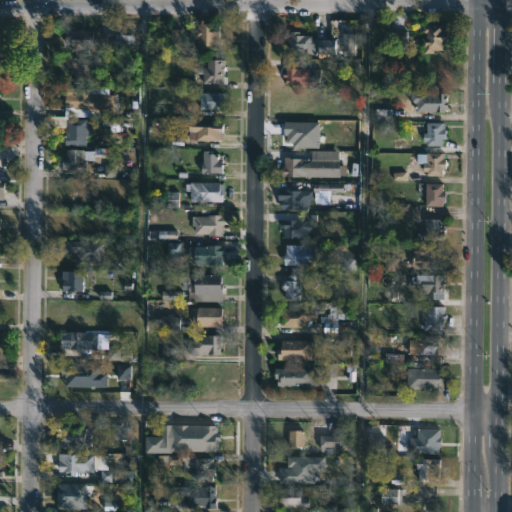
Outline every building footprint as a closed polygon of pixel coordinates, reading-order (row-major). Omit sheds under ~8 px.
[(175,43),(169,43),(168,29),(181,29),(181,21),(192,21),(192,43),(175,43)] [(217,23),(218,45),(196,45),(195,28),(196,28),(196,23),(217,23)] [(442,24),(442,29),(445,29),(445,32),(446,32),(446,42),(442,42),(442,50),(432,50),(432,53),(423,53),(424,47),(420,47),(420,37),(425,37),(425,32),(422,32),(422,26),(424,26),(424,24),(442,24)] [(96,29),(96,33),(110,33),(110,45),(98,45),(98,48),(68,49),(68,43),(64,43),(64,30),(96,29)] [(333,41),(333,53),(302,52),(302,50),(289,50),(289,30),(299,31),(298,34),(310,34),(310,38),(333,39),(333,41)] [(387,32),(388,47),(407,46),(406,31),(387,32)] [(355,34),(343,34),(342,49),(355,50),(355,34)] [(115,46),(133,46),(133,35),(115,35),(115,46)] [(92,54),(92,57),(94,57),(94,72),(99,72),(99,83),(84,83),(84,73),(70,73),(70,67),(65,67),(65,57),(82,57),(82,54),(92,54)] [(223,69),(223,77),(226,77),(225,84),(202,83),(203,74),(197,74),(197,67),(206,67),(206,59),(223,59),(223,69)] [(309,60),(309,68),(319,68),(318,85),(284,84),(284,76),(281,76),(281,71),(284,72),(284,67),(297,67),(297,60),(309,60)] [(100,88),(100,94),(105,94),(105,103),(111,103),(111,114),(88,114),(88,109),(68,109),(68,107),(63,107),(63,93),(73,93),(73,88),(100,88)] [(222,108),(199,108),(199,92),(222,92),(222,108)] [(424,92),(424,94),(446,92),(446,108),(444,108),(444,112),(415,112),(415,103),(409,103),(409,92),(424,92)] [(316,98),(316,104),(313,104),(313,115),(282,114),(283,109),(279,109),(279,102),(282,102),(282,98),(316,98)] [(392,110),(374,109),(374,121),(392,121),(392,110)] [(84,127),(84,145),(64,145),(64,132),(66,132),(66,127),(64,127),(64,118),(84,118),(84,127)] [(221,136),(221,140),(196,139),(196,137),(191,137),(191,131),(188,131),(189,122),(222,123),(221,136)] [(443,139),(443,146),(425,146),(425,140),(423,140),(423,133),(425,133),(425,122),(444,122),(444,139),(443,139)] [(81,149),(81,160),(83,160),(83,172),(74,172),(74,169),(60,168),(60,154),(64,154),(64,149),(81,149)] [(209,150),(209,153),(216,153),(216,162),(220,161),(220,172),(200,172),(202,150),(209,150)] [(336,154),(336,159),(338,159),(337,177),(277,176),(278,157),(286,156),(286,158),(309,158),(309,150),(336,150),(336,154)] [(444,157),(444,161),(448,161),(448,165),(444,165),(444,168),(440,168),(440,169),(445,169),(445,173),(441,173),(441,175),(425,175),(425,171),(422,171),(422,163),(425,163),(426,152),(444,152),(444,157)] [(104,178),(116,177),(116,164),(104,164),(104,178)] [(223,183),(222,202),(189,202),(189,191),(184,191),(184,183),(189,183),(189,182),(223,183)] [(442,183),(442,189),(444,189),(444,202),(442,202),(442,206),(425,205),(426,183),(442,183)] [(343,184),(314,184),(314,192),(343,192),(343,184)] [(286,188),(307,189),(307,209),(279,209),(279,188),(286,188)] [(167,207),(179,207),(179,192),(167,192),(167,207)] [(221,226),(221,235),(194,234),(194,226),(190,226),(190,216),(222,214),(222,226),(221,226)] [(312,220),(311,233),(306,233),(306,239),(282,238),(282,220),(306,220),(306,214),(317,214),(317,221),(312,220)] [(439,227),(439,229),(442,229),(442,238),(438,238),(438,240),(420,240),(420,231),(423,231),(424,218),(439,219),(439,227)] [(101,242),(101,263),(74,262),(74,252),(64,252),(65,240),(101,242)] [(314,245),(313,266),(281,264),(282,243),(314,245)] [(225,253),(224,265),(197,264),(197,255),(190,255),(191,247),(225,245),(225,253)] [(440,245),(440,254),(443,254),(443,268),(411,268),(411,250),(417,250),(417,245),(440,245)] [(356,271),(356,259),(344,259),(344,271),(356,271)] [(385,272),(398,271),(398,259),(385,259),(385,272)] [(84,271),(83,276),(81,276),(81,291),(61,291),(60,271),(84,271)] [(224,274),(223,301),(191,301),(192,290),(184,290),(185,282),(182,282),(182,276),(197,276),(198,274),(224,274)] [(442,274),(442,280),(443,280),(442,299),(425,299),(425,292),(423,292),(423,274),(442,274)] [(297,275),(297,299),(282,298),(282,280),(286,280),(286,275),(297,275)] [(356,305),(355,320),(336,319),(336,322),(323,322),(323,318),(327,318),(328,302),(356,302),(356,305)] [(442,306),(442,313),(443,313),(442,330),(422,330),(422,321),(420,321),(420,308),(424,308),(424,306),(442,306)] [(221,318),(221,327),(192,326),(192,308),(221,308),(221,318)] [(313,309),(313,320),(305,320),(305,327),(277,326),(279,308),(313,309)] [(336,315),(324,315),(325,332),(337,332),(336,315)] [(180,330),(180,317),(161,316),(161,330),(180,330)] [(86,332),(98,332),(98,336),(104,336),(104,348),(61,349),(61,332),(86,332)] [(220,335),(219,355),(187,354),(187,341),(191,341),(192,335),(220,335)] [(435,335),(435,338),(441,338),(441,354),(406,354),(407,339),(413,339),(413,337),(416,337),(416,335),(435,335)] [(309,360),(275,359),(275,348),(278,348),(278,339),(309,340),(309,360)] [(108,360),(129,360),(129,355),(122,355),(122,347),(108,347),(108,360)] [(384,364),(403,364),(404,354),(385,354),(384,364)] [(106,387),(106,364),(62,365),(62,375),(66,375),(66,387),(106,387)] [(131,364),(117,365),(117,379),(131,379),(131,364)] [(337,365),(326,365),(326,377),(336,377),(337,365)] [(317,369),(317,387),(275,386),(274,368),(317,369)] [(439,377),(439,385),(432,385),(432,387),(418,387),(418,390),(406,389),(406,369),(439,369),(439,377)] [(114,423),(114,440),(134,440),(134,424),(114,423)] [(146,452),(219,452),(219,426),(162,425),(162,437),(146,437),(146,452)] [(93,436),(93,446),(73,446),(73,448),(62,448),(63,436),(60,436),(60,428),(89,428),(89,435),(93,436)] [(343,428),(344,436),(348,436),(349,447),(317,447),(317,435),(331,435),(331,429),(343,428)] [(410,439),(410,454),(440,453),(440,429),(417,429),(417,438),(410,439)] [(289,447),(304,447),(305,431),(290,430),(289,447)] [(96,461),(96,473),(60,472),(60,453),(96,454),(96,461)] [(181,455),(168,455),(168,465),(181,465),(181,455)] [(212,458),(212,462),(214,462),(214,476),(212,476),(212,482),(194,482),(195,457),(212,458)] [(325,457),(288,457),(287,469),(279,469),(279,482),(314,483),(314,471),(324,471),(325,457)] [(437,458),(437,479),(426,477),(426,482),(416,482),(416,469),(414,469),(414,458),(437,458)] [(133,483),(133,471),(101,470),(101,482),(133,483)] [(88,484),(88,508),(59,508),(60,483),(88,484)] [(189,485),(189,487),(214,486),(215,507),(203,507),(203,504),(198,504),(198,507),(185,507),(186,495),(170,494),(171,485),(189,485)] [(301,488),(301,493),(303,493),(303,497),(307,497),(307,507),(277,507),(277,488),(301,488)] [(398,489),(382,489),(382,504),(398,504),(398,489)]
